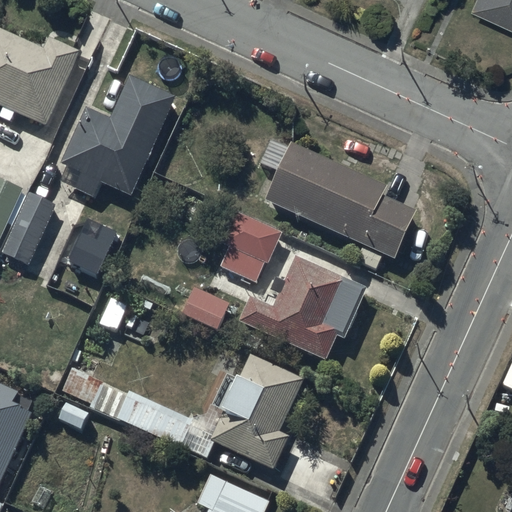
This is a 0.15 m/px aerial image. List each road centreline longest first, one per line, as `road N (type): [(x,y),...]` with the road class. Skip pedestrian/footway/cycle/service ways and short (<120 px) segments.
road 1 (tertiary): [(196,0),(511,142)]
road 2 (tertiary): [(391,511),(511,234)]
